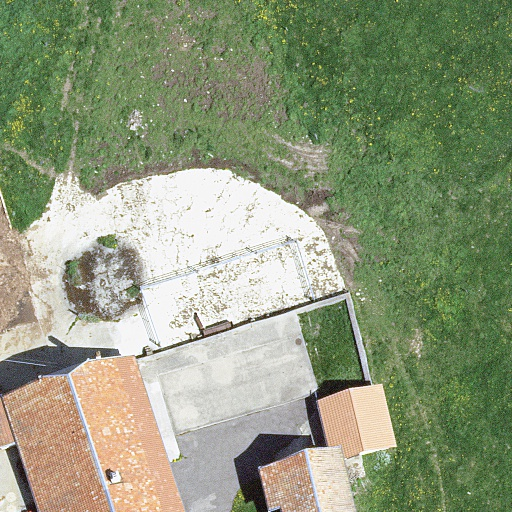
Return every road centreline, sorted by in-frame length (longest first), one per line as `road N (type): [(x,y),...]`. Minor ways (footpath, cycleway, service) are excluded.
road 1 (track): [(78,110),(257,126),(384,206),(432,367),(444,511)]
road 2 (track): [(103,0),(55,236),(53,336)]
